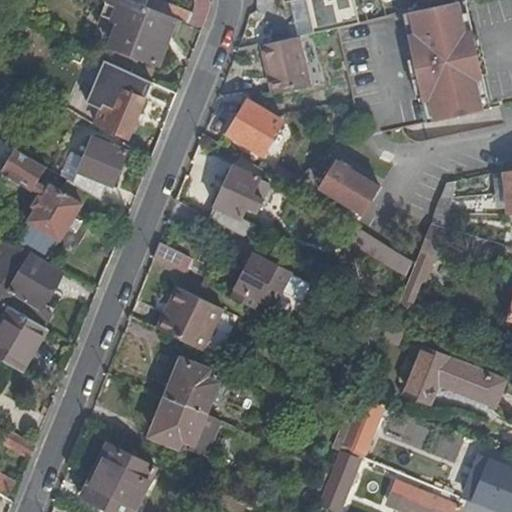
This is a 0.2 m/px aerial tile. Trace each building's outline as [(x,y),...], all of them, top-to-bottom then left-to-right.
[(356,0),(284,0),(285,3),(297,1),(303,35),(339,27),(362,23),(356,0)] [(491,110),(468,0),(467,0),(460,2),(483,112),(491,110)] [(420,10),(404,13),(427,123),(483,112),(460,2),(420,10)] [(0,54),(15,18),(6,14),(0,28),(0,54)] [(127,14),(114,47),(120,49),(118,56),(129,60),(132,54),(159,64),(173,29),(154,21),(148,34),(144,32),(148,23),(127,14)] [(303,35),(265,43),(269,61),(272,64),(274,72),(272,75),(276,92),(314,83),(303,35)] [(153,81),(108,60),(101,77),(108,81),(90,122),(129,139),(153,81)] [(250,101),(229,134),(264,155),(284,122),(250,101)] [(74,155),(64,178),(70,181),(88,193),(101,201),(108,185),(115,187),(129,153),(94,138),(85,160),(74,155)] [(47,169),(18,152),(6,172),(34,189),(47,169)] [(343,160),(341,163),(353,170),(355,168),(343,160)] [(353,170),(341,163),(338,161),(321,189),(364,216),(382,188),(353,170)] [(235,167),(212,217),(253,239),(261,227),(243,218),(249,206),(259,211),(272,184),(235,167)] [(88,193),(70,181),(63,192),(52,185),(44,198),(41,196),(35,206),(38,209),(30,222),(62,241),(84,205),(82,204),(88,193)] [(456,198),(460,182),(448,185),(442,199),(456,198)] [(442,199),(436,215),(452,216),(456,198),(442,199)] [(30,222),(16,242),(48,261),(62,241),(30,222)] [(456,243),(460,232),(435,224),(430,235),(456,243)] [(383,260),(390,248),(356,227),(349,239),(383,260)] [(161,244),(155,258),(185,273),(192,259),(161,243),(161,244)] [(64,275),(34,255),(12,290),(43,309),(64,275)] [(233,298),(269,317),(292,275),(256,255),(233,298)] [(159,329),(219,359),(239,318),(179,288),(159,329)] [(367,308),(347,351),(366,360),(368,355),(376,358),(380,349),(373,346),(386,317),(367,308)] [(50,331),(13,309),(0,330),(0,359),(23,374),(50,331)] [(425,348),(406,394),(430,405),(439,384),(495,407),(506,382),(425,348)] [(169,398),(206,413),(218,383),(208,378),(210,371),(183,360),(169,398)] [(194,442),(206,413),(169,398),(153,435),(180,446),(184,438),(194,442)] [(334,449),(341,452),(341,451),(352,424),(346,421),(334,449)] [(356,424),(347,445),(367,454),(376,432),(356,424)] [(0,495),(8,500),(17,485),(0,474),(0,433),(1,431),(0,430),(0,495)] [(6,444),(31,460),(36,448),(9,431),(7,435),(6,444)] [(111,446),(85,498),(111,511),(134,511),(157,469),(111,446)] [(478,499),(511,511),(511,471),(493,463),(487,477),(483,475),(480,480),(485,482),(478,499)] [(338,467),(322,507),(336,511),(339,511),(355,473),(338,467)] [(494,511),(462,499),(458,508),(415,489),(417,484),(411,482),(409,487),(397,482),(394,491),(405,495),(400,507),(413,511),(494,511)]
